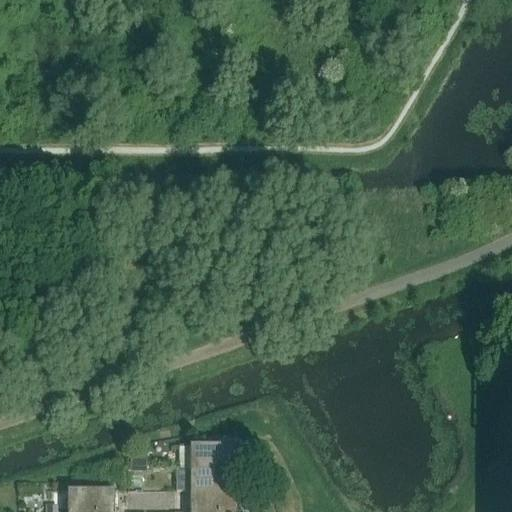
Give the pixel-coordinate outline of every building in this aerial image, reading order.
[(236,472),(236,449),(236,448),(190,448),(190,472),(236,472)] [(130,452),(129,473),(135,474),(147,474),(147,452),(130,452)] [(236,472),(190,472),(190,493),(236,493),(236,472)] [(113,511),(114,493),(114,492),(68,492),(67,511),(113,511)] [(190,493),(190,511),(236,511),(236,493),(190,493)]
